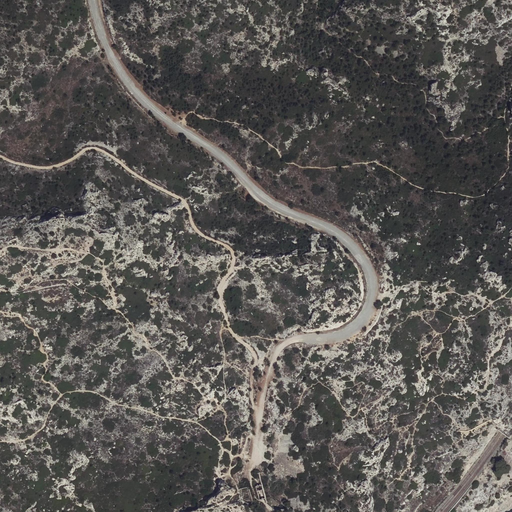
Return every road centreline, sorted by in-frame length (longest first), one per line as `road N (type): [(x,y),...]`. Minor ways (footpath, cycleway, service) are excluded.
road 1 (unclassified): [(93,0),(112,58),(147,102),(230,162),(263,198),(346,239),(370,273),(371,303),(355,327),(279,347),(264,386),(250,481)]
road 2 (track): [(0,155),(46,167),(94,147),(182,197),(200,236),(234,251),(220,303),(229,328),(254,354),(249,401),(258,433)]
